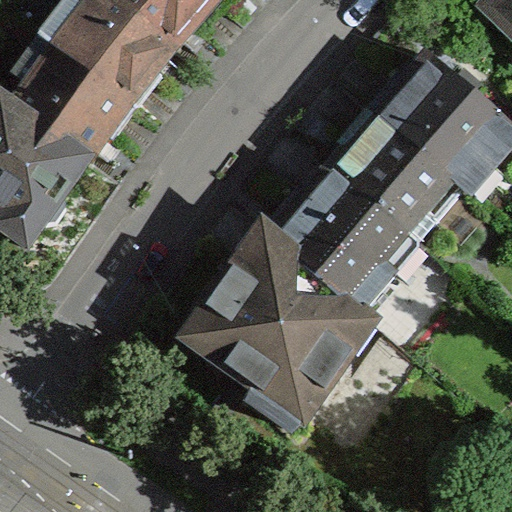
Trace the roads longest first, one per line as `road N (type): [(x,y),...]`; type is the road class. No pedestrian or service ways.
road 1 (residential): [(0,444),(185,179),(334,0)]
road 2 (secondary): [(148,511),(0,448)]
